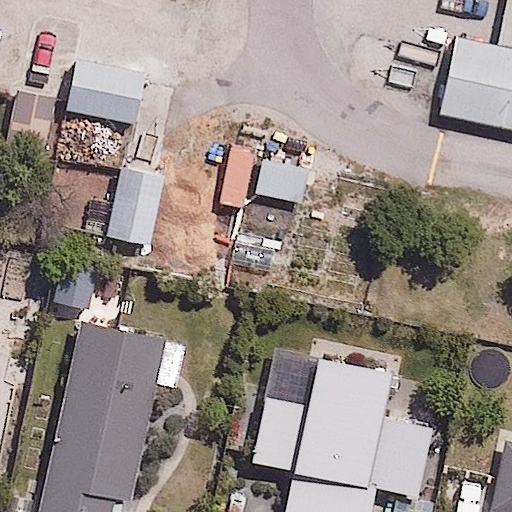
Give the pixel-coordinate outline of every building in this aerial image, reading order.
[(511,141),(511,67),(437,50),(420,122),(511,144),(511,141)] [(128,84),(57,67),(44,121),(115,138),(128,84)] [(315,151),(260,153),(262,194),(316,192),(315,151)] [(151,186),(106,175),(90,242),(135,253),(151,186)] [(128,495),(160,338),(79,322),(40,511),(107,511),(111,492),(128,495)] [(232,452),(295,466),(287,511),(368,511),(374,480),(413,487),(424,422),(384,415),(391,375),(313,362),(306,403),(245,393),(232,452)] [(511,511),(511,443),(506,442),(494,511),(511,511)]
